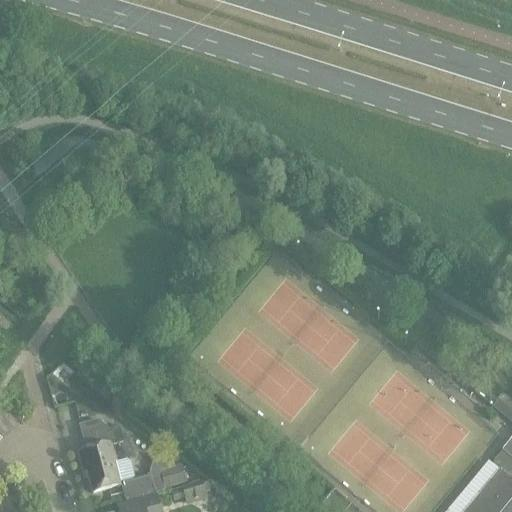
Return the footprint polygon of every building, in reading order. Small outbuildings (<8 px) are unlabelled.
[(511,425),(511,403),(504,396),(493,409),(511,425)] [(87,453),(79,455),(83,471),(86,470),(93,495),(122,487),(127,506),(156,498),(151,478),(132,483),(134,479),(130,464),(126,462),(116,465),(111,448),(124,444),(120,429),(110,432),(83,440),(87,453)] [(511,441),(502,453),(495,462),(494,468),(499,473),(511,483),(511,441)] [(161,472),(166,491),(188,485),(183,466),(161,472)] [(507,511),(511,507),(511,483),(499,473),(466,511),(507,511)] [(203,483),(183,489),(188,507),(209,501),(203,483)] [(159,511),(156,498),(125,506),(126,511),(159,511)]
